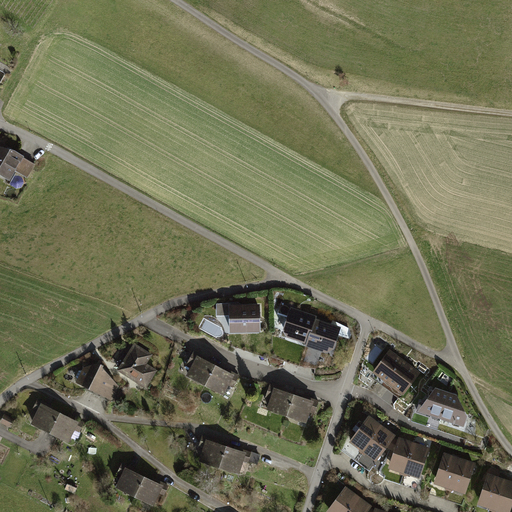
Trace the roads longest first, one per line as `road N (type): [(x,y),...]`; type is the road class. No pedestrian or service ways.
road 1 (residential): [(285,276),(0,124)]
road 2 (residential): [(285,276),(160,310),(0,401)]
road 3 (residential): [(458,365),(407,233),(318,92)]
road 4 (residential): [(307,511),(366,320)]
road 5 (track): [(318,92),(511,113)]
road 6 (track): [(318,92),(176,0)]
